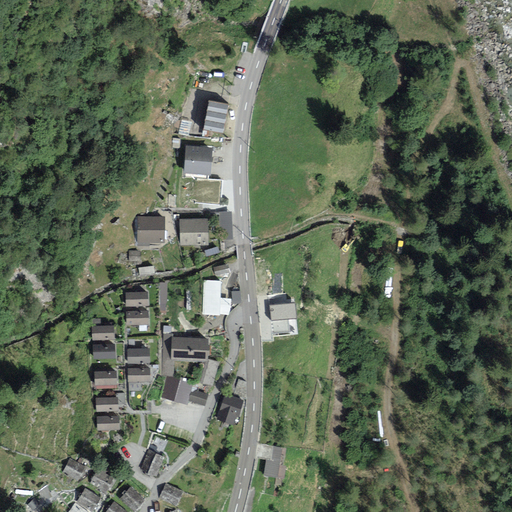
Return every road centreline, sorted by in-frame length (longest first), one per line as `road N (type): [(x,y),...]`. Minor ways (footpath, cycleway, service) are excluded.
road 1 (track): [(418,511),(389,420),(394,292),(411,167)]
road 2 (tertiary): [(250,317),(238,179),(242,128),(281,0)]
road 3 (residential): [(250,317),(234,323),(233,352),(196,441),(144,511)]
road 4 (tertiary): [(234,511),(252,427),(250,317)]
